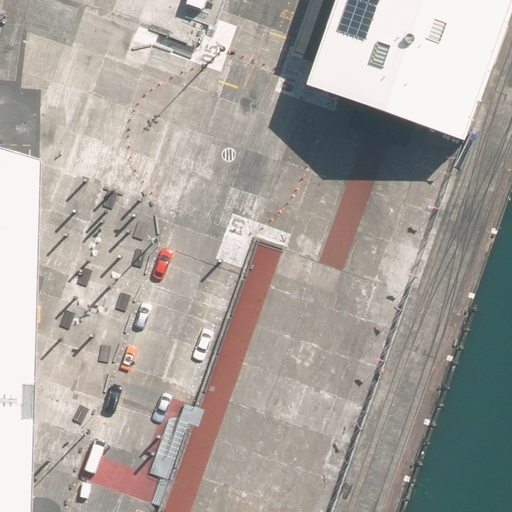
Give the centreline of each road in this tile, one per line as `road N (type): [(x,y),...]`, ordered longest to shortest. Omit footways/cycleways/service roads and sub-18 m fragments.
road 1 (unknown): [(259,70),(366,226),(363,263),(291,511)]
road 2 (residential): [(107,511),(234,148)]
